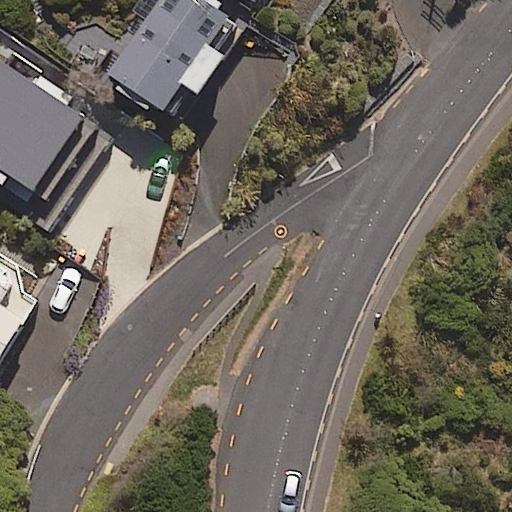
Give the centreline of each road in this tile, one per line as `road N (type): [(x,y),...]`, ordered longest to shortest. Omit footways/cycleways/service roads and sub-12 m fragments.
road 1 (tertiary): [(418,145),(370,154),(180,289),(85,410),(46,511)]
road 2 (secondary): [(418,145),(333,284),(294,389),(267,511)]
road 3 (secondary): [(511,19),(418,145)]
